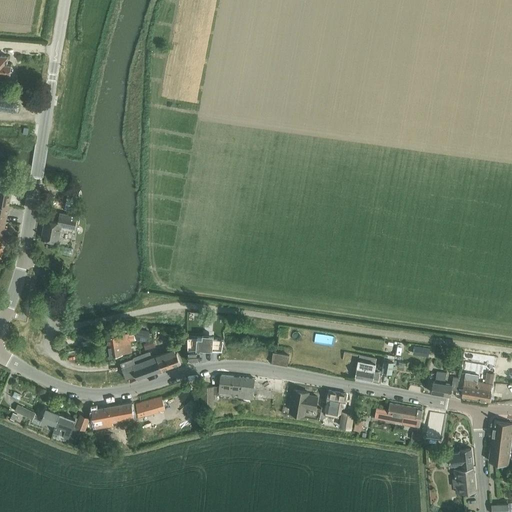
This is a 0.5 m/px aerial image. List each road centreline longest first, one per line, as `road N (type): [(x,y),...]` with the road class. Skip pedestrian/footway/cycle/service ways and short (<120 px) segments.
road 1 (tertiary): [(478,410),(221,366),(90,395),(0,357)]
road 2 (track): [(141,312),(155,23),(167,0)]
road 3 (tertiary): [(34,186),(66,0)]
